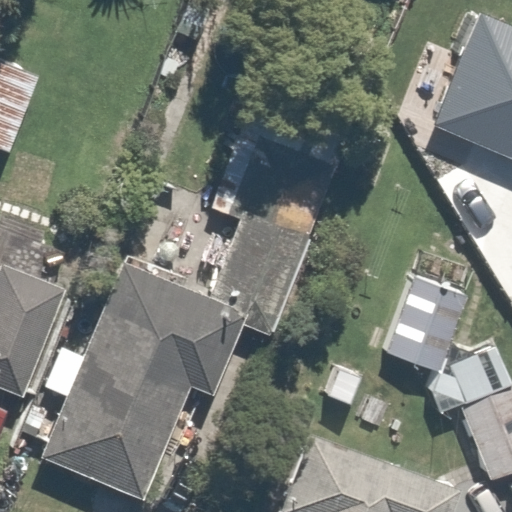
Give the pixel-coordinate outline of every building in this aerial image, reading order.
[(0,92),(0,156),(18,98),(0,92)] [(440,120),(396,145),(511,346),(511,150),(503,135),(462,159),(440,120)] [(233,205),(187,314),(238,335),(232,350),(261,362),(312,238),(233,205)] [(59,283),(0,261),(0,397),(15,403),(59,283)] [(389,269),(359,376),(418,392),(448,285),(389,269)] [(187,314),(114,281),(20,487),(75,511),(115,511),(166,400),(198,414),(234,335),(187,314)] [(423,392),(468,504),(511,485),(511,395),(498,402),(484,368),(423,392)] [(443,511),(448,497),(291,447),(270,511),(443,511)]
